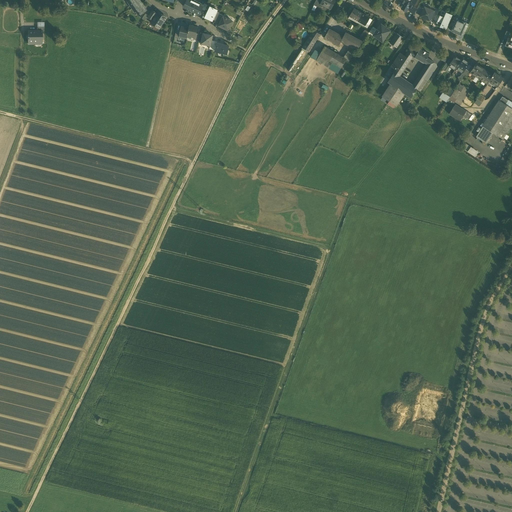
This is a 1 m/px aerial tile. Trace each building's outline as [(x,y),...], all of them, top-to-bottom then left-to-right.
[(128,0),(131,4),(130,5),(132,9),(141,3),(139,0),(128,0)] [(195,3),(189,0),(187,0),(184,7),(189,9),(189,10),(191,11),(195,3)] [(335,0),(334,0),(322,0),(320,4),(330,9),(335,0)] [(400,0),(399,3),(404,5),(402,8),(407,10),(408,9),(410,11),(411,9),(412,9),(413,7),(417,0),(416,0),(400,0)] [(141,3),(132,9),(135,12),(136,11),(139,16),(145,12),(143,9),(145,8),(141,3)] [(201,5),(195,3),(191,11),(194,12),(199,14),(202,9),(203,6),(201,5)] [(216,12),(217,10),(210,7),(205,18),(212,21),(213,20),(216,12)] [(421,16),(423,9),(419,7),(417,9),(415,13),(421,16)] [(430,21),(434,11),(424,7),(423,9),(421,16),(420,17),(430,21)] [(362,14),(354,9),(350,16),(358,21),(362,14)] [(157,14),(152,11),(148,16),(148,17),(152,21),(157,14)] [(158,12),(157,14),(152,21),(151,23),(159,29),(160,28),(161,28),(162,26),(161,25),(166,18),(158,12)] [(446,13),(444,18),(439,15),(437,22),(436,23),(441,25),(442,26),(442,27),(445,29),(448,23),(449,23),(449,21),(451,16),(446,13)] [(223,16),(219,14),(215,21),(215,22),(219,24),(223,17),(223,16)] [(369,19),(362,14),(358,21),(365,25),(369,19)] [(223,17),(219,24),(219,26),(228,31),(233,22),(223,17)] [(451,31),(456,33),(461,21),(456,19),(453,27),(451,31)] [(466,23),(461,21),(456,33),(461,36),(463,31),(466,23)] [(377,30),(373,35),(378,39),(380,37),(384,40),(390,31),(386,28),(386,29),(384,28),(385,27),(381,24),(377,30)] [(197,27),(189,26),(189,28),(187,36),(195,38),(196,34),(197,27)] [(472,26),(467,36),(478,40),(483,30),(472,26)] [(189,28),(181,27),(180,31),(179,37),(187,39),(187,36),(189,28)] [(377,30),(373,27),(368,34),(372,37),(373,35),(377,30)] [(336,33),(329,29),(324,38),(331,41),(336,33)] [(37,31),(28,31),(28,35),(27,35),(26,36),(26,38),(27,39),(28,39),(28,44),(35,44),(35,42),(41,42),(42,44),(42,31),(37,31)] [(314,31),(302,48),(308,52),(319,34),(314,31)] [(206,34),(203,34),(201,44),(210,46),(211,40),(212,36),(209,35),(209,34),(206,33),(206,34)] [(336,33),(331,41),(339,46),(340,44),(341,42),(343,37),(341,36),(336,33)] [(362,42),(345,33),(343,37),(341,42),(342,42),(357,50),(362,42)] [(397,34),(391,41),(390,43),(396,48),(403,38),(399,35),(399,36),(397,34)] [(217,43),(216,48),(215,50),(219,51),(218,52),(222,53),(223,52),(227,53),(229,46),(217,43)] [(344,58),(324,47),(319,55),(341,68),(346,60),(344,58)] [(417,53),(410,49),(407,53),(412,56),(415,57),(417,53)] [(417,53),(415,57),(424,63),(427,58),(429,54),(426,52),(420,49),(417,53)] [(349,51),(344,58),(346,60),(349,61),(354,54),(349,51)] [(400,53),(391,67),(396,70),(393,73),(398,77),(412,56),(407,53),(405,56),(400,53)] [(298,55),(288,70),(291,71),(300,56),(298,55)] [(455,56),(453,59),(451,62),(448,66),(449,66),(455,70),(456,69),(461,60),(455,56)] [(461,60),(456,69),(462,73),(465,69),(469,63),(462,59),(461,60)] [(427,65),(413,87),(417,89),(423,79),(434,63),(430,60),(427,65)] [(448,60),(442,69),(445,71),(449,66),(448,66),(451,62),(448,60)] [(434,63),(423,79),(427,81),(438,65),(434,63)] [(473,68),(470,72),(470,73),(487,84),(489,81),(493,75),(476,64),(473,68)] [(471,66),(468,70),(465,75),(468,77),(470,73),(470,72),(473,68),(471,66)] [(398,77),(393,73),(388,82),(390,84),(398,89),(400,90),(405,94),(411,98),(417,89),(413,87),(398,77)] [(503,79),(496,74),(494,73),(493,75),(489,81),(496,86),(497,87),(503,79)] [(427,81),(423,79),(417,89),(420,92),(427,81)] [(400,90),(398,89),(390,84),(382,97),(396,107),(405,94),(400,90)] [(459,84),(456,89),(461,93),(464,88),(459,84)] [(447,102),(454,92),(450,89),(446,95),(443,93),(440,97),(447,102)] [(456,89),(454,92),(448,100),(454,103),(461,93),(456,89)] [(479,107),(485,98),(480,95),(474,103),(479,107)] [(505,105),(500,101),(493,111),(483,127),(493,133),(497,136),(503,140),(511,125),(511,108),(510,108),(505,105)] [(466,112),(461,109),(461,108),(460,107),(460,108),(455,105),(449,114),(456,119),(460,121),(463,117),(466,112)] [(471,114),(466,111),(466,112),(463,117),(467,120),(471,114)] [(493,133),(483,127),(476,137),(483,141),(486,143),(493,133)] [(476,157),(479,152),(472,147),(468,152),(476,157)]
